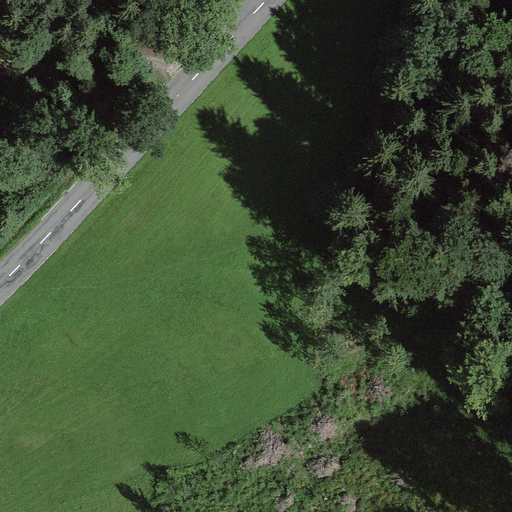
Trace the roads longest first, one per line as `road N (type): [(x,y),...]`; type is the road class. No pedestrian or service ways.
road 1 (tertiary): [(267,0),(0,285)]
road 2 (track): [(188,85),(168,65),(88,59),(0,83)]
